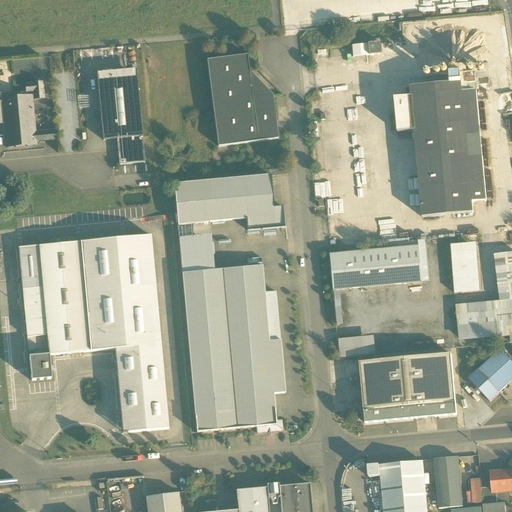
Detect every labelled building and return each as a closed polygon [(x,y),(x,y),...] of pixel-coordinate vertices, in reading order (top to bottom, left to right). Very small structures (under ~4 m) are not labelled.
[(367,44),(367,45),(368,56),(380,55),(379,43),(367,44)] [(352,58),(368,56),(367,45),(351,47),(352,58)] [(207,61),(218,147),(278,140),(272,97),(253,100),(249,73),(247,56),(207,61)] [(97,74),(98,82),(137,78),(136,70),(97,74)] [(272,97),(249,73),(253,100),(272,97)] [(103,141),(117,140),(142,138),(137,78),(98,82),(103,141)] [(410,88),(411,88),(411,98),(415,132),(422,219),(473,214),(473,203),(487,202),(476,92),(462,93),(462,83),(410,88)] [(34,92),(34,99),(43,98),(42,84),(26,85),(27,92),(34,92)] [(0,124),(4,125),(6,148),(16,147),(18,143),(23,142),(25,146),(36,145),(35,142),(35,134),(31,98),(2,100),(2,103),(0,103),(0,124)] [(415,132),(411,98),(406,98),(395,99),(398,133),(415,132)] [(50,140),(49,132),(35,134),(35,142),(50,140)] [(145,164),(142,138),(117,140),(119,166),(145,164)] [(246,220),(247,232),(284,228),(283,208),(273,209),(270,177),(174,186),(178,226),(209,223),(246,220)] [(182,274),(214,272),(209,223),(178,226),(182,274)] [(151,237),(80,244),(90,353),(115,350),(123,434),(168,430),(151,237)] [(387,244),(388,250),(419,247),(422,283),(429,282),(425,241),(387,244)] [(47,336),(48,349),(49,356),(90,353),(80,244),(39,247),(43,289),(43,295),(45,309),(47,336)] [(451,246),(455,294),(480,292),(476,244),(451,246)] [(22,291),(43,289),(39,247),(18,249),(22,291)] [(329,255),(332,291),(422,283),(419,247),(388,250),(329,255)] [(511,253),(494,255),(499,302),(511,300),(511,253)] [(182,274),(195,418),(275,411),(273,395),(285,394),(280,341),(269,343),(264,294),(262,267),(214,272),(182,274)] [(22,291),(23,297),(43,295),(43,289),(22,291)] [(276,293),(264,294),(269,343),(280,341),(276,293)] [(333,294),(336,326),(342,326),(339,293),(333,294)] [(45,309),(43,295),(23,297),(24,310),(25,310),(45,309)] [(459,342),(500,338),(497,306),(511,304),(511,300),(499,302),(456,306),(459,342)] [(511,304),(497,306),(500,338),(509,337),(511,336),(511,304)] [(25,310),(27,338),(47,336),(45,309),(25,310)] [(48,349),(47,336),(27,338),(28,351),(33,351),(48,349)] [(338,340),(339,359),(375,356),(373,337),(338,340)] [(511,363),(500,350),(478,371),(499,393),(511,381),(511,363)] [(360,364),(364,412),(456,403),(451,355),(360,364)] [(49,356),(34,357),(29,358),(31,382),(52,380),(49,356)] [(499,394),(499,393),(478,371),(477,371),(468,379),(490,403),(499,394)] [(457,416),(456,403),(364,412),(365,424),(457,416)] [(276,421),(275,411),(195,418),(197,434),(256,428),(276,426),(276,421)] [(282,421),(276,421),(276,426),(256,428),(256,434),(283,432),(282,421)] [(434,460),(439,510),(463,508),(458,458),(434,460)] [(383,511),(426,511),(422,462),(368,467),(369,478),(381,477),(383,511)] [(491,473),(492,493),(509,491),(507,472),(491,473)] [(466,493),(468,505),(484,502),(480,478),(470,480),(472,492),(466,493)] [(311,511),(309,485),(279,487),(280,498),(281,511),(311,511)] [(237,511),(268,511),(268,499),(270,499),(273,505),(276,505),(278,498),(280,498),(279,487),(267,489),(236,491),(238,511),(237,511)] [(180,511),(178,493),(166,495),(146,498),(147,511),(180,511)]
